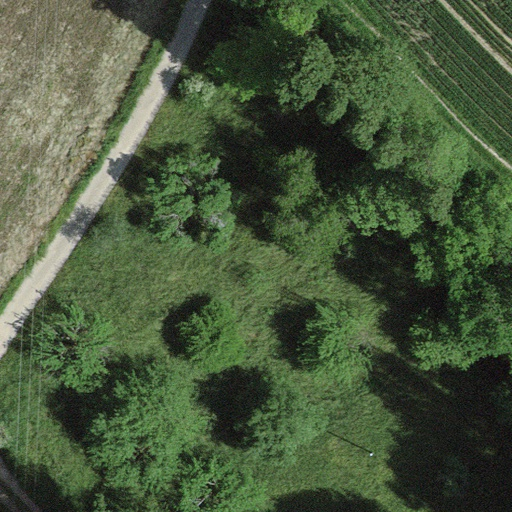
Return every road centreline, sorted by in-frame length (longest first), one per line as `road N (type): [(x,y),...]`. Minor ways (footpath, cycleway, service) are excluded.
road 1 (track): [(201,0),(116,164),(0,340)]
road 2 (track): [(346,0),(511,160)]
